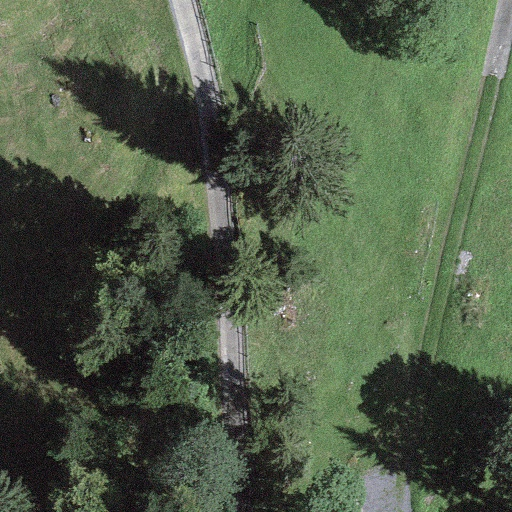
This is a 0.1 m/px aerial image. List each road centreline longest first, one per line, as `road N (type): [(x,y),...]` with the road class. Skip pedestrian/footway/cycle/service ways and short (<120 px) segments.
road 1 (track): [(394,511),(510,0)]
road 2 (track): [(259,511),(213,139),(182,0)]
